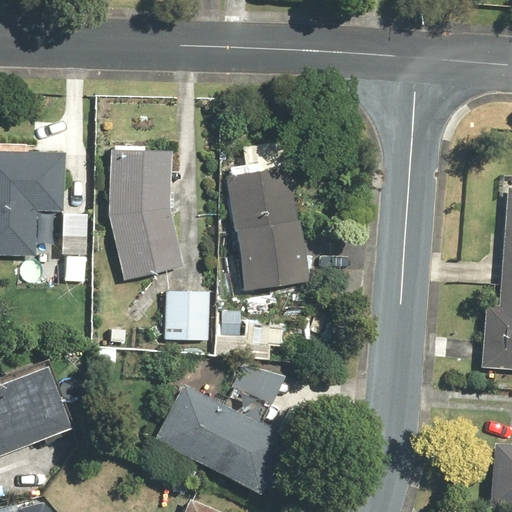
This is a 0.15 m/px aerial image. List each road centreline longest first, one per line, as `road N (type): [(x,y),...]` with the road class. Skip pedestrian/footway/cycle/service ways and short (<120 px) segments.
road 1 (residential): [(368,511),(386,460),(414,58)]
road 2 (residential): [(0,40),(414,58)]
